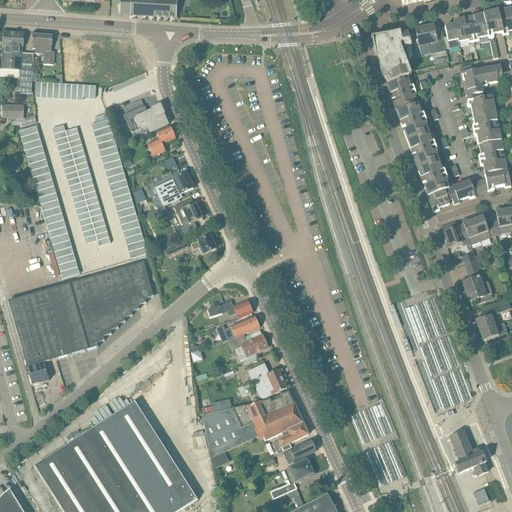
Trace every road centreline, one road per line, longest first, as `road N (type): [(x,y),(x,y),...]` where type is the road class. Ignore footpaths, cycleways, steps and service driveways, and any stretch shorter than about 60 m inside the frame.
road 1 (unclassified): [(0,454),(32,436),(240,254)]
road 2 (residential): [(362,511),(240,254)]
road 3 (residential): [(240,254),(168,95),(170,31)]
road 4 (residential): [(425,224),(349,26)]
road 5 (unknown): [(205,511),(175,415),(178,309)]
road 6 (residential): [(495,417),(425,224)]
road 7 (tertiary): [(170,31),(0,18)]
road 8 (residential): [(483,205),(431,68),(451,64)]
